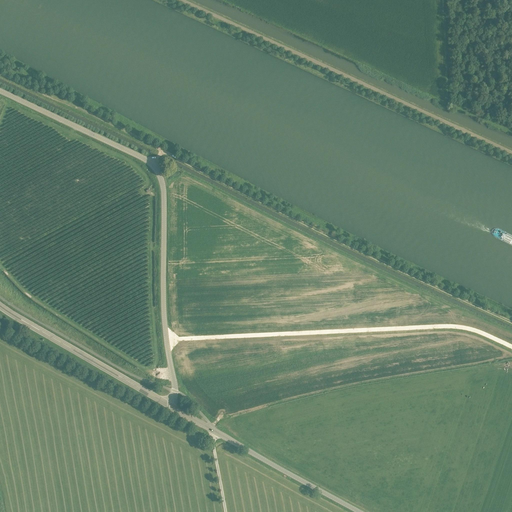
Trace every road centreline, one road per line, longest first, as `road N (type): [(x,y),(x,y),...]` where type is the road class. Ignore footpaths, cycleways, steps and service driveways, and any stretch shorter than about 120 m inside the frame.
road 1 (track): [(511,323),(163,151)]
road 2 (unclassified): [(511,152),(182,0)]
road 3 (tertiary): [(168,404),(174,384),(163,313),(164,198),(151,163)]
road 4 (tertiary): [(362,511),(168,404)]
road 5 (tertiary): [(168,404),(0,305)]
road 6 (track): [(163,151),(0,74)]
road 7 (tertiary): [(0,91),(151,163)]
